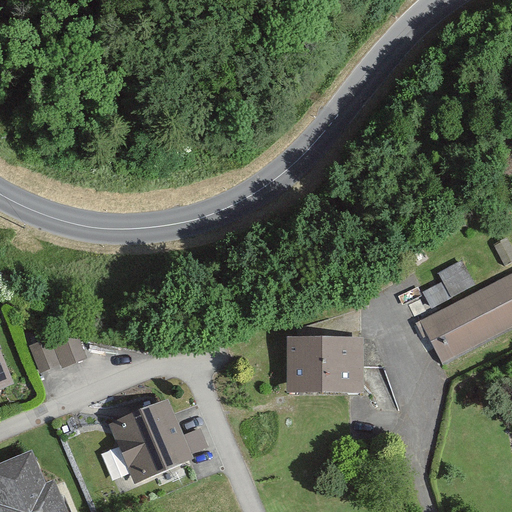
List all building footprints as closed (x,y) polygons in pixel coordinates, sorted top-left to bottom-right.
[(463,253),(437,265),(443,276),(424,285),(432,301),(476,279),(463,253)] [(511,330),(511,272),(421,320),(444,365),(511,330)] [(364,336),(289,335),(288,360),(295,360),(295,391),(363,392),(364,336)] [(65,338),(57,341),(66,367),(86,360),(81,344),(65,338)] [(47,340),(31,346),(42,373),(58,366),(47,340)] [(0,350),(0,389),(14,384),(0,350)] [(168,400),(112,424),(137,483),(193,460),(168,400)] [(33,452),(0,466),(0,503),(0,505),(0,504),(0,511),(69,511),(56,481),(47,485),(33,452)]
